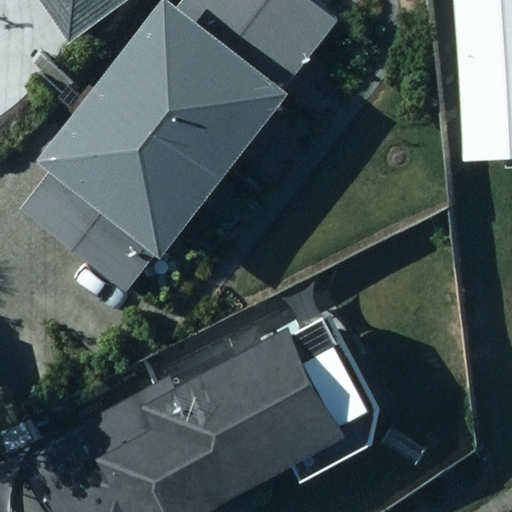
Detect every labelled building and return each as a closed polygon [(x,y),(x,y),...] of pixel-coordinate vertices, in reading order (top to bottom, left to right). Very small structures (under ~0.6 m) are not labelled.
[(53,0),(79,36),(130,0),(53,0)] [(175,0),(120,72),(245,168),(310,84),(300,77),(349,14),(330,0),(175,0)] [(511,0),(464,0),(476,154),(511,151),(511,0)] [(67,160),(34,203),(138,285),(172,241),(182,249),(245,168),(120,72),(58,152),(67,160)] [(223,511),(230,509),(222,496),(357,423),(306,329),(172,401),(172,400),(165,386),(40,454),(70,511),(223,511)]
